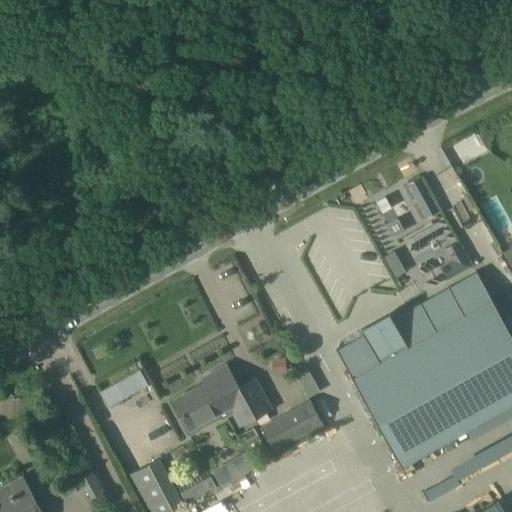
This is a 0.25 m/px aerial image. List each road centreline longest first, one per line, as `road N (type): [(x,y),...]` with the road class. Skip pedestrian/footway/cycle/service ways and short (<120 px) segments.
road 1 (secondary): [(0,354),(511,74)]
road 2 (unknown): [(248,215),(316,338),(340,321),(352,295),(353,266),(334,232)]
road 3 (unknown): [(511,300),(412,125)]
road 4 (unknown): [(36,334),(127,511)]
